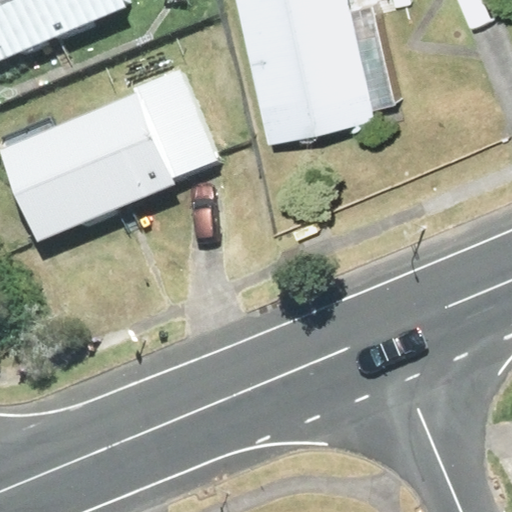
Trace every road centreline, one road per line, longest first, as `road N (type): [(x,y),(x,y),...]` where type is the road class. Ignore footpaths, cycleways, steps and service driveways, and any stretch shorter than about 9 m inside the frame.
road 1 (tertiary): [(384,338),(0,494)]
road 2 (residential): [(384,338),(456,511)]
road 3 (tertiary): [(511,285),(384,338)]
